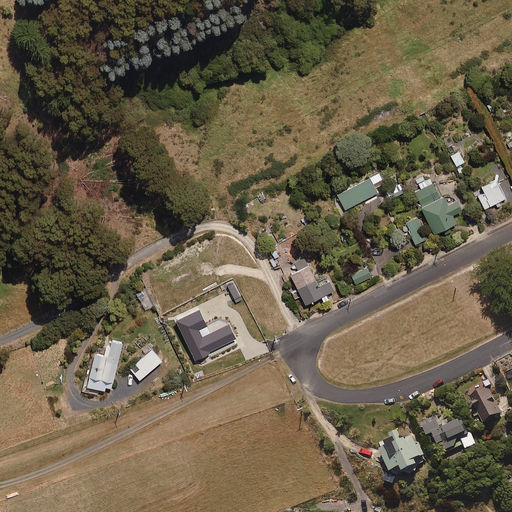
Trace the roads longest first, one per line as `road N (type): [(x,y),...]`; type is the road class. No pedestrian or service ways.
road 1 (residential): [(511,337),(431,379),(367,395),(327,391),(307,361),(326,324),(511,230)]
road 2 (track): [(0,330),(98,269),(179,231),(217,224),(249,241),(292,318),(314,336)]
